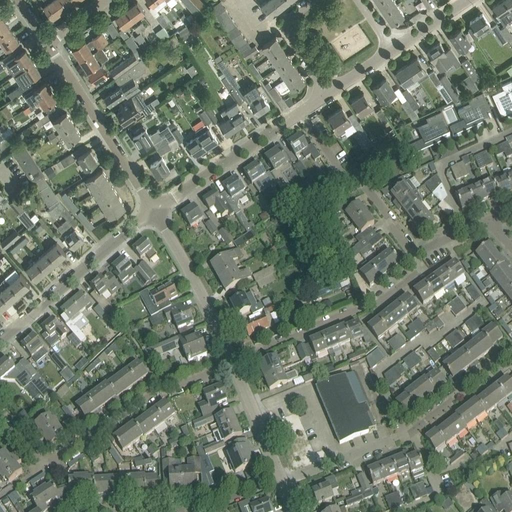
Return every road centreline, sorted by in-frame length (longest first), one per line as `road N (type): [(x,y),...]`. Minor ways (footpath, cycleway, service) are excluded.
road 1 (residential): [(237,361),(370,308),(423,275),(415,258)]
road 2 (residential): [(45,468),(146,400),(237,361)]
road 3 (residential): [(155,211),(0,344)]
road 4 (residential): [(155,211),(48,45)]
road 5 (residential): [(415,258),(361,184),(340,172),(301,112)]
road 6 (residential): [(155,211),(301,112)]
road 7 (residential): [(237,361),(155,211)]
road 8 (residential): [(511,131),(439,164),(464,232)]
road 9 (residential): [(393,439),(511,359)]
road 10 (residential): [(284,477),(237,361)]
